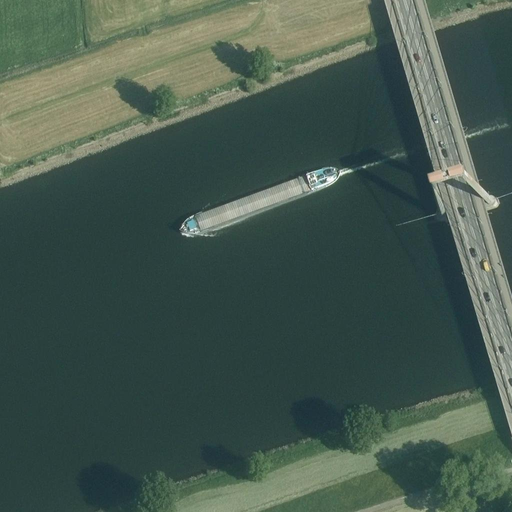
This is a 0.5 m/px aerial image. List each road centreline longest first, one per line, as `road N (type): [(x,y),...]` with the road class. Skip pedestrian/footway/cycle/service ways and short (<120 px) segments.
road 1 (unclassified): [(511,424),(385,0)]
road 2 (primary): [(511,369),(401,0)]
road 3 (unclassified): [(511,317),(416,0)]
